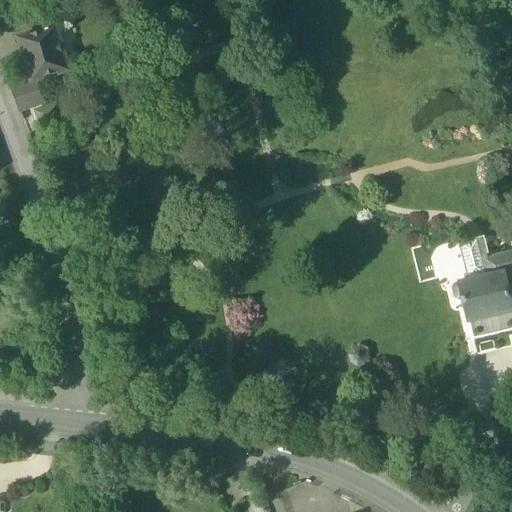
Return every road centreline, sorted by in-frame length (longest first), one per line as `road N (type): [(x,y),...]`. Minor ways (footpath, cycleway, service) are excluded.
road 1 (tertiary): [(408,511),(339,473),(268,449),(75,423)]
road 2 (residential): [(75,423),(80,332),(0,115)]
